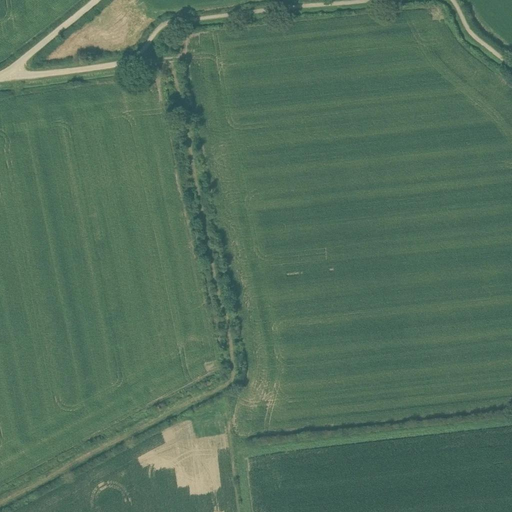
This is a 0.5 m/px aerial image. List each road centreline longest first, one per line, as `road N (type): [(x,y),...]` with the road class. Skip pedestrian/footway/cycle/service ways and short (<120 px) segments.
road 1 (unclassified): [(0,78),(134,62)]
road 2 (track): [(96,0),(0,75)]
